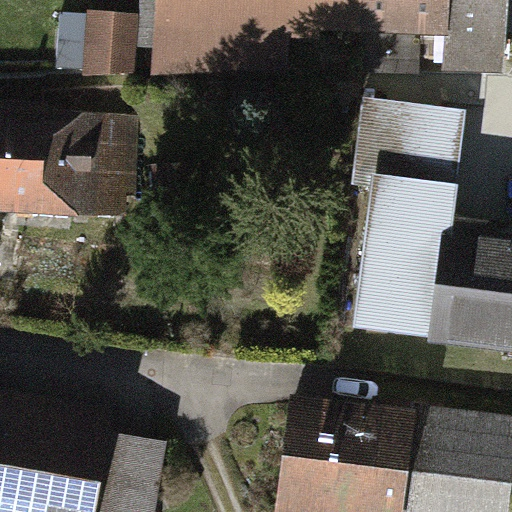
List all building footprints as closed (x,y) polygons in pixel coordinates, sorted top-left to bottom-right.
[(302,24),(302,0),(154,0),(154,31),(169,31),(168,64),(301,67),(302,24)] [(377,25),(377,0),(302,0),(302,24),(377,25)] [(458,27),(458,0),(377,0),(377,25),(458,27)] [(511,0),(458,0),(458,27),(457,65),(511,66),(511,0)] [(145,8),(91,7),(90,71),(144,72),(145,8)] [(469,336),(482,232),(488,186),(469,184),(478,108),(384,97),(374,177),(398,180),(380,325),(469,336)] [(0,104),(0,212),(121,218),(125,110),(0,104)] [(511,236),(482,232),(469,336),(511,341),(511,236)] [(0,510),(12,511),(116,511),(129,428),(132,410),(0,390),(0,510)] [(315,511),(423,511),(435,415),(308,400),(295,510),(315,511)] [(511,511),(511,423),(435,415),(423,511),(511,511)] [(171,511),(183,436),(129,428),(116,511),(171,511)]
